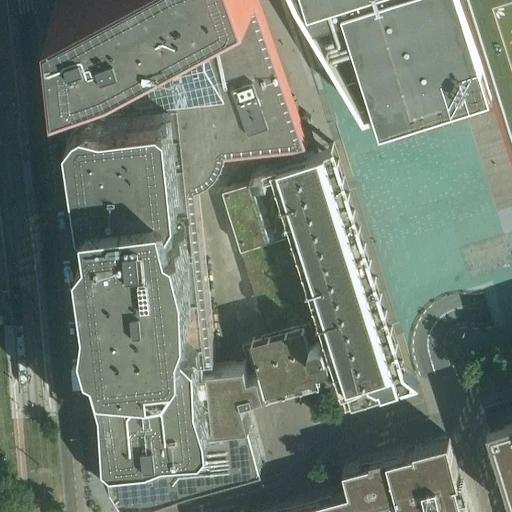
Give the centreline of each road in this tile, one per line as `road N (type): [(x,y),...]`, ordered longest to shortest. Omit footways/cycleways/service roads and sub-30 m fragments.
road 1 (tertiary): [(71,511),(23,0)]
road 2 (residential): [(309,456),(339,437),(457,401)]
